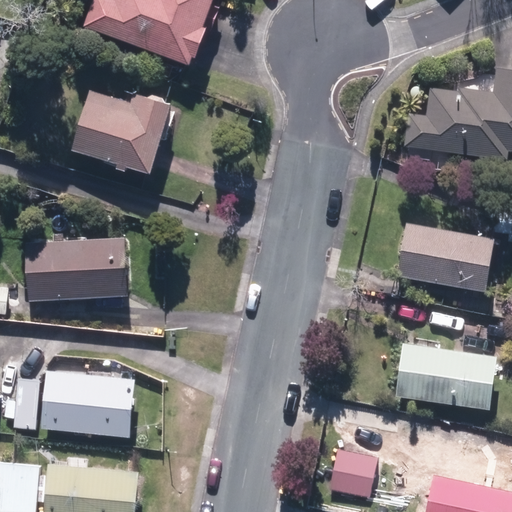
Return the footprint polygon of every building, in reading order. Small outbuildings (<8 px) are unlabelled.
[(96,0),(88,24),(187,56),(194,35),(203,38),(215,0),(96,0)] [(414,113),(411,141),(511,150),(511,143),(511,69),(502,69),(500,94),(435,88),(432,115),(414,113)] [(138,109),(92,97),(79,148),(152,167),(168,103),(141,96),(138,109)] [(511,211),(500,211),(499,230),(511,230),(511,211)] [(492,236),(410,224),(403,271),(485,283),(492,236)] [(123,236),(32,243),(36,295),(127,289),(123,236)] [(16,286),(0,285),(0,311),(14,312),(16,286)] [(494,350),(408,341),(402,392),(489,400),(494,350)] [(137,371),(53,364),(48,421),(133,428),(137,371)] [(43,378),(23,376),(19,419),(39,421),(43,378)] [(485,449),(395,442),(391,491),(482,497),(485,449)] [(373,450),(342,446),(337,480),(368,485),(373,450)] [(43,460),(3,458),(0,504),(40,507),(43,460)] [(137,511),(140,468),(55,464),(52,511),(137,511)]
